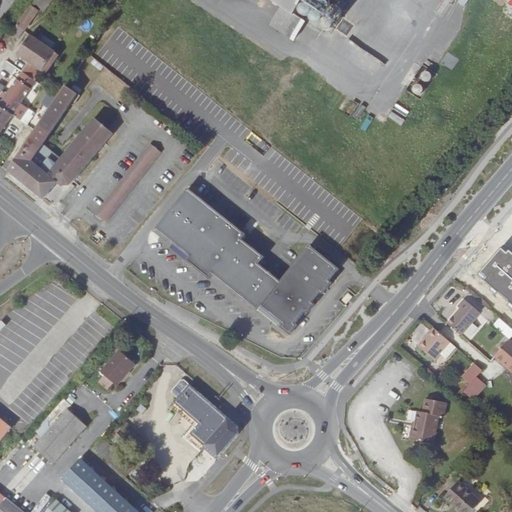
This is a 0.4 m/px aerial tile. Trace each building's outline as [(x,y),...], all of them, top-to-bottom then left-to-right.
[(36,0),(13,34),(20,39),(39,11),(43,14),(52,0),(36,0)] [(271,0),(282,7),(294,15),(304,0),(271,0)] [(315,0),(306,13),(319,22),(328,9),(315,0)] [(294,15),(282,7),(270,25),(293,41),(305,22),(294,15)] [(22,72),(36,81),(42,71),(45,74),(58,55),(38,41),(42,34),(36,30),(32,37),(30,35),(17,54),(29,62),(22,72)] [(95,68),(83,61),(69,81),(81,89),(95,68)] [(422,71),(422,80),(432,79),(431,71),(422,71)] [(36,81),(22,72),(0,104),(0,106),(12,115),(36,81)] [(412,89),(417,95),(425,88),(420,82),(412,89)] [(344,85),(341,89),(354,96),(356,92),(344,85)] [(21,153),(8,171),(43,199),(57,183),(58,184),(59,184),(60,185),(61,185),(62,186),(63,186),(64,186),(65,187),(66,187),(67,186),(68,186),(69,186),(70,186),(71,185),(72,184),(88,165),(113,134),(95,119),(94,119),(67,152),(52,140),(49,137),(71,104),(73,105),(80,96),(66,86),(58,97),(36,131),(21,153)] [(73,105),(71,104),(49,137),(52,140),(75,107),(73,105)] [(0,106),(0,133),(12,115),(0,106)] [(116,188),(96,214),(107,222),(127,196),(162,152),(151,144),(116,188)] [(316,304),(313,302),(321,292),(324,294),(333,283),(330,280),(339,269),(310,246),(281,282),(259,264),(265,257),(242,239),(246,234),(188,189),(156,229),(190,256),(187,261),(210,279),(213,275),(258,311),(262,307),(285,325),(295,324),(306,311),(309,313),(316,304)] [(511,251),(510,250),(507,252),(502,248),(478,275),(511,304),(511,251)] [(373,269),(368,274),(372,278),(377,272),(373,269)] [(462,336),(481,314),(464,300),(458,307),(461,309),(448,324),(462,336)] [(435,360),(450,342),(434,328),(418,346),(435,360)] [(495,357),(511,371),(511,342),(509,340),(495,357)] [(135,364),(120,350),(101,372),(105,375),(113,383),(116,386),(135,364)] [(474,363),(462,377),(471,384),(483,370),(474,363)] [(113,383),(105,375),(99,381),(108,389),(113,383)] [(464,392),(473,400),(485,385),(476,377),(471,384),(464,392)] [(174,402),(195,420),(192,424),(196,427),(187,438),(201,450),(206,445),(213,451),(219,456),(238,434),(238,426),(190,385),(174,402)] [(447,403),(426,399),(423,412),(418,411),(414,430),(412,430),(410,439),(434,443),(439,416),(444,417),(447,403)] [(192,424),(195,420),(174,402),(171,406),(192,424)] [(87,427),(68,410),(34,447),(53,465),(87,427)] [(0,462),(2,460),(0,458),(0,440),(12,426),(5,420),(6,418),(3,416),(2,417),(0,415),(0,462)] [(110,464),(119,453),(102,439),(94,449),(110,464)] [(216,459),(219,456),(213,451),(210,454),(216,459)] [(119,453),(110,464),(126,478),(135,467),(119,453)] [(139,511),(81,459),(62,479),(98,511),(139,511)] [(472,511),(481,502),(459,481),(445,497),(461,511),(472,511)] [(23,511),(0,493),(0,511),(23,511)] [(71,511),(54,497),(42,511),(71,511)]
